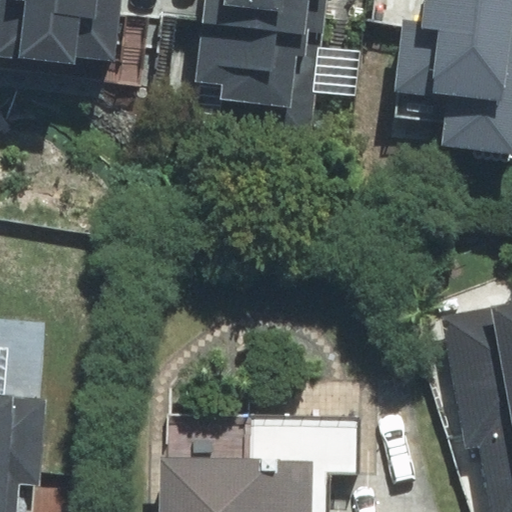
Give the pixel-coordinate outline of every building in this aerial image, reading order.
[(0,0),(0,71),(52,75),(55,30),(81,32),(82,0),(0,0)] [(196,0),(196,1),(186,0),(179,89),(204,91),(203,114),(217,115),(276,120),(286,0),(196,0)] [(511,130),(511,0),(388,0),(376,154),(504,165),(511,130)] [(498,511),(511,511),(511,310),(462,320),(498,511)] [(310,511),(311,486),(346,487),(348,423),(243,420),(242,467),(139,464),(137,511),(310,511)]
